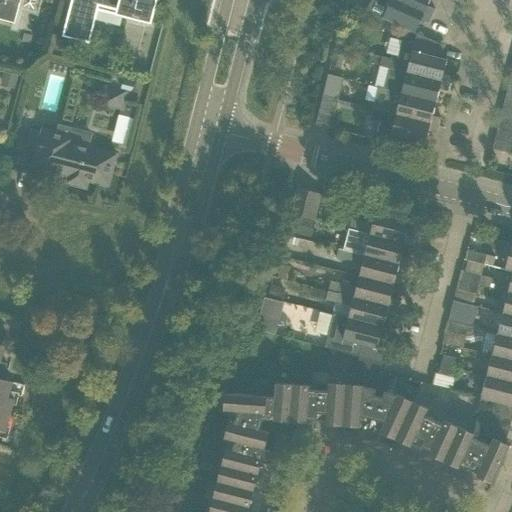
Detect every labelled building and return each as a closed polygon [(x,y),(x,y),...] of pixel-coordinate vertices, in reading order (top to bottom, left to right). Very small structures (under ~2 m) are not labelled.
[(0,0),(0,19),(10,22),(14,23),(20,0),(0,0)] [(71,0),(62,36),(76,40),(76,39),(88,42),(98,5),(124,11),(122,16),(151,24),(156,0),(71,0)] [(370,0),(366,11),(382,18),(387,21),(396,25),(397,25),(415,33),(420,20),(429,23),(432,16),(395,0),(370,0)] [(395,0),(432,16),(435,9),(427,5),(429,1),(429,0),(395,0)] [(387,21),(385,28),(395,32),(397,25),(396,25),(387,21)] [(389,68),(449,84),(451,76),(443,74),(446,60),(438,57),(441,44),(416,34),(414,43),(401,40),(397,56),(392,54),(391,59),(382,56),(380,66),(389,68)] [(55,40),(51,54),(66,58),(70,44),(55,40)] [(344,56),(333,53),(330,65),(341,68),(344,56)] [(373,54),(371,63),(380,66),(382,56),(373,54)] [(389,68),(384,88),(401,93),(436,102),(439,89),(448,91),(449,84),(389,68)] [(16,87),(18,75),(4,72),(1,83),(16,87)] [(343,78),(328,74),(321,99),(337,103),(343,78)] [(107,85),(102,105),(119,109),(124,111),(125,103),(129,90),(121,88),(124,78),(113,75),(110,85),(107,85)] [(124,78),(121,88),(129,90),(131,91),(134,87),(136,79),(125,76),(124,78)] [(396,114),(439,125),(441,117),(432,115),(436,102),(401,93),(384,88),(379,87),(373,109),(396,115),(396,114)] [(511,113),(511,99),(505,98),(502,111),(511,113)] [(321,99),(315,124),(331,128),(337,103),(321,99)] [(119,109),(118,115),(132,119),(136,106),(125,103),(124,111),(119,109)] [(396,115),(373,109),(371,119),(380,121),(378,132),(425,144),(428,130),(437,133),(439,125),(396,114),(396,115)] [(58,124),(56,132),(43,129),(42,132),(31,129),(27,144),(38,147),(33,166),(68,175),(66,183),(85,188),(87,180),(99,183),(108,185),(116,154),(96,149),(88,147),(92,133),(58,124)] [(511,132),(497,129),(496,133),(496,134),(494,139),(511,143),(511,132)] [(511,143),(494,139),(492,148),(511,153),(511,143)] [(299,188),(292,214),(296,215),(315,220),(321,194),(299,188)] [(404,243),(412,246),(415,238),(406,235),(410,221),(375,213),(372,225),(356,221),(352,219),(349,229),(354,230),(404,243)] [(296,215),(292,231),(311,236),(315,220),(296,215)] [(344,250),(407,266),(409,259),(401,256),(404,243),(354,230),(349,229),(344,250)] [(289,237),(288,243),(297,246),(299,240),(289,237)] [(359,276),(393,285),(397,271),(405,274),(407,266),(344,250),(339,248),(336,258),(362,265),(359,276)] [(468,260),(483,264),(484,264),(493,266),(495,257),(470,250),(468,260)] [(280,264),(277,278),(286,280),(290,267),(280,264)] [(465,271),(463,279),(462,281),(478,285),(489,288),(492,278),(465,271)] [(338,293),(396,308),(398,300),(390,298),(393,285),(359,276),(356,287),(340,283),(338,293)] [(460,279),(459,278),(456,289),(476,294),(478,285),(462,281),(463,279),(460,279)] [(270,286),(267,298),(280,301),(283,289),(270,286)] [(348,318),(383,327),(386,313),(394,315),(396,308),(338,293),(337,293),(328,291),(326,300),(351,306),(348,317),(348,318)] [(511,292),(508,292),(503,313),(511,315),(511,292)] [(264,297),(260,314),(279,318),(283,302),(280,301),(267,298),(264,297)] [(453,300),(447,321),(448,321),(452,322),(466,326),(468,326),(472,327),(477,306),(453,300)] [(359,356),(383,362),(388,342),(379,340),(383,327),(348,318),(348,317),(333,313),(324,347),(359,356)] [(511,315),(503,313),(497,334),(511,337),(511,315)] [(466,326),(452,322),(448,321),(445,330),(465,336),(468,326),(466,326)] [(0,429),(6,431),(14,398),(8,396),(12,381),(2,378),(7,363),(0,361),(5,345),(0,344),(0,335),(2,327),(0,326),(0,429)] [(248,343),(258,348),(265,337),(255,331),(248,343)] [(511,337),(497,334),(492,355),(511,359),(511,337)] [(331,351),(330,363),(339,364),(340,352),(331,351)] [(443,354),(441,364),(457,368),(459,358),(443,354)] [(511,359),(492,355),(486,376),(511,382),(511,359)] [(366,426),(374,395),(376,389),(370,388),(372,380),(378,381),(383,362),(359,356),(352,385),(328,383),(328,391),(310,389),(310,386),(257,381),(256,396),(225,393),(223,411),(236,412),(236,416),(234,423),(228,421),(224,439),(228,440),(209,511),(247,511),(261,458),(265,459),(268,459),(271,457),(272,454),(270,451),(268,449),(259,447),(261,439),(266,440),(268,431),(260,429),(263,419),(265,419),(265,414),(273,415),(272,420),(279,420),(279,413),(289,414),(289,421),(307,422),(307,419),(317,420),(317,413),(326,414),(325,424),(360,426),(360,424),(365,426),(364,428),(365,428),(366,426)] [(438,373),(455,377),(457,368),(441,364),(438,373)] [(435,372),(431,384),(452,390),(455,377),(438,373),(435,372)] [(511,382),(486,376),(481,397),(491,400),(511,405),(511,382)] [(396,394),(384,391),(382,397),(374,428),(374,430),(375,430),(375,428),(380,430),(379,431),(411,446),(415,437),(423,440),(420,446),(429,450),(428,453),(444,461),(447,455),(456,459),(454,465),(458,467),(459,468),(461,465),(469,469),(472,462),(480,466),(476,475),(492,483),(509,445),(505,444),(492,438),(489,445),(473,438),(475,434),(443,420),(442,423),(425,416),(428,409),(396,394)] [(511,418),(511,417),(511,405),(491,400),(489,412),(511,418)] [(511,418),(489,412),(485,424),(508,431),(511,418)] [(492,438),(505,444),(508,431),(485,424),(483,434),(492,438)]
